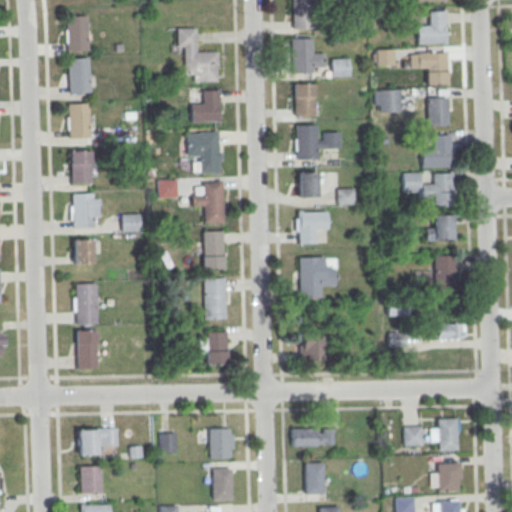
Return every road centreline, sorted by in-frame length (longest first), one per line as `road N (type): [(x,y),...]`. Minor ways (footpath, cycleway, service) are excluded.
road 1 (residential): [(477,0),(494,511)]
road 2 (residential): [(252,0),(267,511)]
road 3 (residential): [(25,0),(39,511)]
road 4 (residential): [(491,388),(0,397)]
